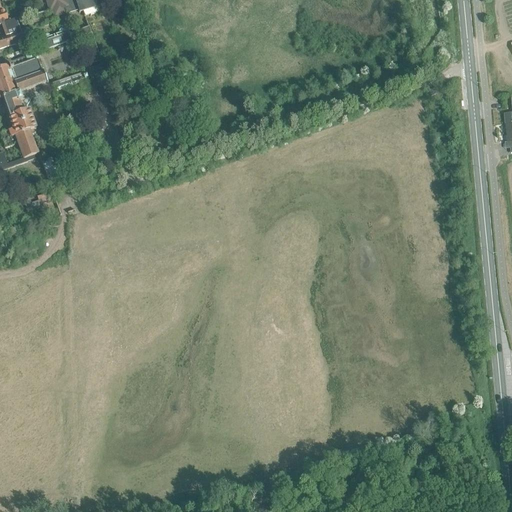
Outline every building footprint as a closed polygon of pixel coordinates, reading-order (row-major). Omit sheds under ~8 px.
[(0,0),(0,26),(1,26),(5,38),(0,39),(0,50),(10,47),(25,43),(23,34),(20,35),(16,20),(8,23),(5,12),(2,12),(0,4),(0,0)] [(44,0),(48,13),(51,12),(54,19),(68,14),(79,11),(79,14),(84,12),(85,16),(98,12),(97,8),(98,8),(94,0),(44,0)] [(44,42),(42,43),(43,45),(45,51),(80,39),(89,66),(90,66),(90,65),(100,62),(91,35),(92,35),(90,28),(69,36),(68,33),(66,34),(65,32),(64,31),(64,30),(62,30),(61,30),(60,30),(59,31),(59,32),(59,33),(59,34),(49,37),(49,36),(48,36),(47,35),(46,35),(45,36),(44,37),(44,38),(45,39),(44,40),(44,42)] [(0,67),(1,70),(0,70),(0,105),(1,107),(5,106),(9,119),(8,120),(10,124),(11,124),(13,131),(10,132),(9,131),(0,134),(0,136),(4,150),(15,146),(14,145),(18,144),(23,159),(7,165),(3,153),(0,154),(0,172),(36,159),(34,155),(37,154),(30,133),(37,131),(29,108),(28,108),(27,109),(26,107),(31,98),(92,76),(103,72),(101,67),(91,71),(48,85),(44,73),(40,60),(38,60),(35,62),(33,56),(33,55),(31,54),(30,54),(27,55),(25,56),(25,58),(24,58),(12,62),(10,60),(4,62),(4,60),(14,57),(15,58),(25,54),(23,48),(12,52),(13,54),(3,57),(2,54),(0,54),(0,67)] [(428,92),(431,99),(439,96),(435,88),(428,92)] [(35,194),(38,202),(38,203),(40,202),(47,199),(54,197),(52,191),(45,193),(44,191),(35,194)] [(38,203),(38,202),(31,204),(29,199),(23,202),(27,214),(42,208),(40,202),(38,203)]
